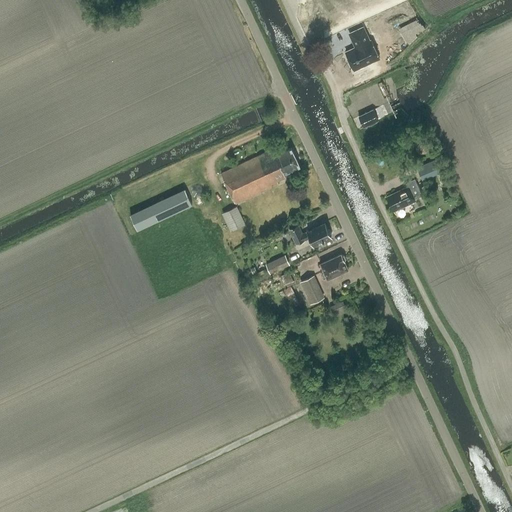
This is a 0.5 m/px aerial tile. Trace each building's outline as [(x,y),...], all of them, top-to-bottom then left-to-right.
[(359,8),(355,0),(317,0),(307,5),(318,28),(359,8)] [(419,23),(402,31),(406,40),(423,31),(419,23)] [(357,48),(346,52),(354,70),(380,58),(372,41),(370,42),(364,28),(350,34),(357,48)] [(374,110),(359,117),(364,127),(369,125),(370,126),(377,122),(377,121),(378,120),(374,110)] [(276,147),(221,173),(236,204),(279,184),(277,181),(286,177),(285,173),(300,166),(291,148),(279,153),(276,147)] [(417,165),(422,179),(436,173),(431,160),(417,165)] [(422,196),(415,179),(411,171),(403,175),(408,187),(387,197),(394,211),(416,201),(415,199),(422,196)] [(185,189),(131,214),(138,230),(192,205),(185,189)] [(237,207),(223,213),(231,230),(245,224),(237,207)] [(298,225),(290,229),(296,243),(310,237),(314,244),(315,244),(318,244),(320,242),(320,241),(331,236),(331,235),(332,233),(330,229),(328,229),(325,223),(302,233),(298,225)] [(341,254),(321,264),(328,279),(349,270),(345,261),(346,259),(344,255),(342,255),(341,254)] [(283,259),(282,257),(267,264),(271,273),(289,264),(286,258),(283,259)] [(312,277),(301,282),(311,304),(322,299),(312,277)] [(285,290),(294,307),(300,304),(292,287),(285,290)] [(330,306),(335,316),(348,310),(344,300),(330,306)]
